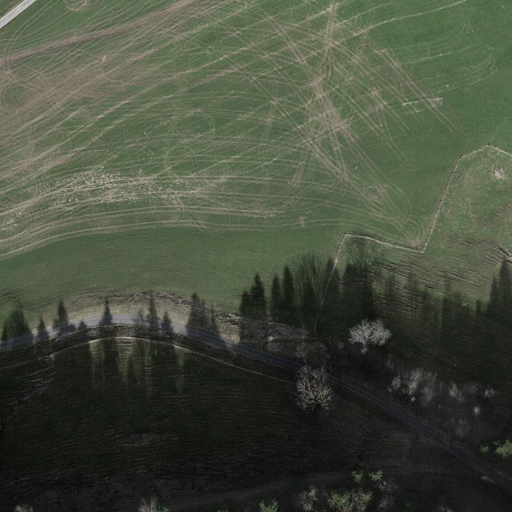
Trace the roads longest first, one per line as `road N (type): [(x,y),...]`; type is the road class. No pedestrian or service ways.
road 1 (unclassified): [(0,345),(115,318),(186,329),(371,396),(511,487)]
road 2 (track): [(498,479),(323,471),(130,511)]
road 3 (track): [(247,349),(352,334),(437,338)]
